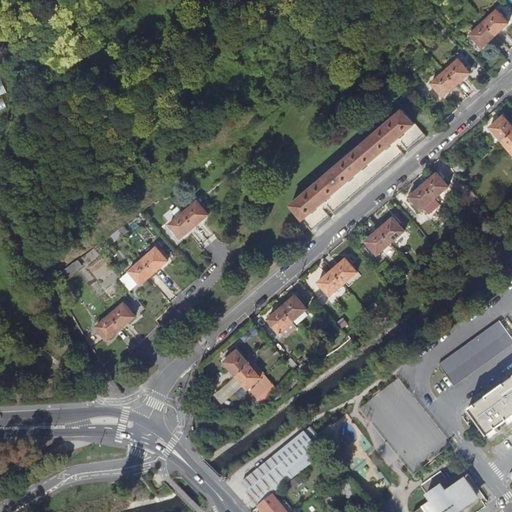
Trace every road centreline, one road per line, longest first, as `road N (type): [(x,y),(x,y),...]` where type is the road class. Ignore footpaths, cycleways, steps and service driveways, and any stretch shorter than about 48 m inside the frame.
road 1 (residential): [(511,76),(181,364),(147,422)]
road 2 (residential): [(0,511),(69,472),(127,462),(141,441)]
road 3 (residential): [(506,305),(425,364),(424,391),(436,409)]
road 4 (tertiary): [(147,422),(105,412),(0,420)]
road 5 (tertiary): [(0,434),(106,432),(141,441)]
road 6 (residential): [(436,409),(511,505)]
